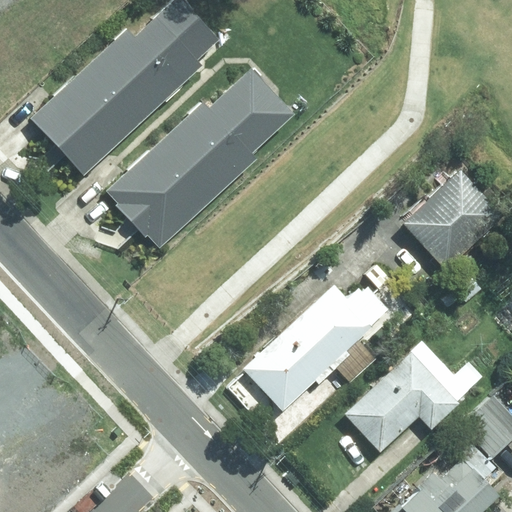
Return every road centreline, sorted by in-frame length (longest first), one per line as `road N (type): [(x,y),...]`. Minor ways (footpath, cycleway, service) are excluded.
road 1 (residential): [(0,224),(199,429)]
road 2 (residential): [(110,511),(199,429)]
